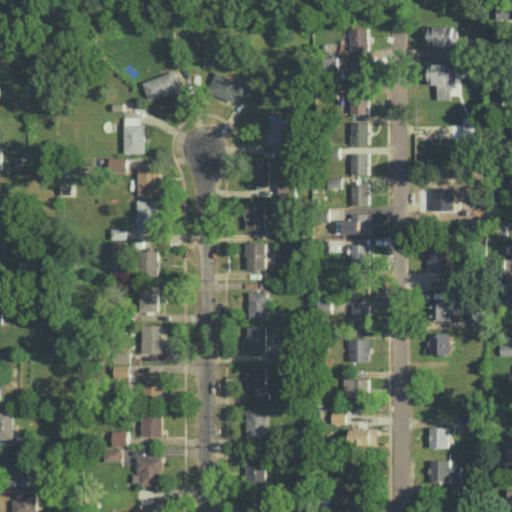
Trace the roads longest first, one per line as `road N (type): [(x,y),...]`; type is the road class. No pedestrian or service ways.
road 1 (residential): [(400,511),(400,35)]
road 2 (residential): [(204,511),(207,111)]
